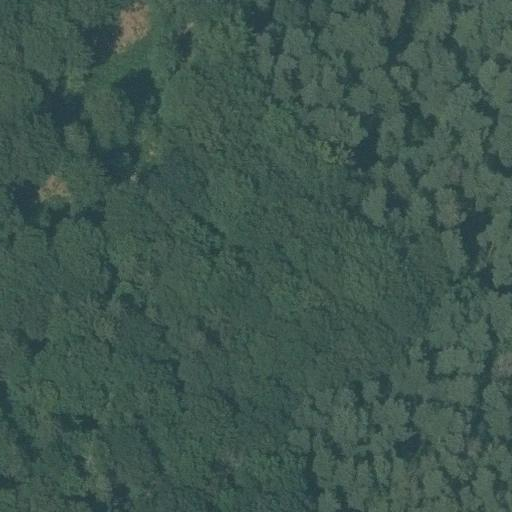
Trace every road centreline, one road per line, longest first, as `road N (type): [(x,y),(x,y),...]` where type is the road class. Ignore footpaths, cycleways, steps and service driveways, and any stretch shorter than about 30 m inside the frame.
road 1 (unknown): [(231,511),(254,378),(246,297),(212,183),(214,139)]
road 2 (track): [(511,300),(362,251),(214,139)]
road 3 (unknown): [(214,139),(187,0)]
